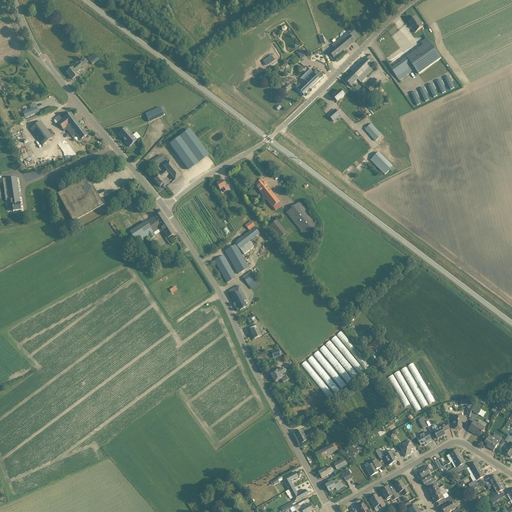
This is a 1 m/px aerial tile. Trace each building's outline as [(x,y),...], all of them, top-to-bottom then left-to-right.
[(415,33),(423,27),(416,17),(409,22),(413,28),(412,29),(415,33)] [(330,53),(331,55),(335,59),(355,42),(352,38),(349,33),(332,46),(334,49),(330,53)] [(424,46),(407,58),(419,75),(441,59),(427,39),(421,43),(424,46)] [(300,48),(295,52),(302,59),(308,52),(304,48),(302,50),(300,48)] [(98,60),(94,54),(88,60),(92,65),(98,60)] [(295,55),(290,59),(294,65),(299,61),(295,55)] [(275,61),(272,56),(264,61),(267,66),(275,61)] [(376,68),(374,66),(377,63),(370,56),(345,81),(351,87),(358,80),(361,83),(376,68)] [(72,80),(76,77),(78,75),(76,72),(86,65),(82,60),(70,70),(66,73),(72,80)] [(323,78),(319,74),(316,70),(313,73),(311,71),(299,82),(303,86),(299,90),(300,92),(304,95),(323,78)] [(455,88),(449,76),(445,78),(451,90),(455,88)] [(372,94),(381,85),(374,79),(365,88),(372,94)] [(446,92),(440,80),(437,82),(442,94),(446,92)] [(438,96),(432,84),(428,86),(434,98),(438,96)] [(429,100),(424,88),(420,90),(425,102),(429,100)] [(383,90),(378,94),(381,98),(386,94),(383,90)] [(345,96),(344,94),(341,91),(333,97),(337,102),(345,96)] [(411,94),(417,106),(421,104),(415,92),(411,94)] [(23,113),(25,118),(38,113),(34,104),(30,106),(31,110),(23,113)] [(145,115),(149,123),(164,116),(160,108),(145,115)] [(341,116),(335,110),(328,116),(334,123),(341,116)] [(71,113),(63,119),(60,115),(55,119),(63,130),(65,129),(70,135),(75,130),(80,126),(71,113)] [(30,129),(43,146),(53,138),(40,121),(30,129)] [(382,136),(379,132),(372,124),(365,130),(375,142),(382,136)] [(75,130),(70,135),(72,138),(76,135),(80,141),(88,136),(80,126),(75,130)] [(137,140),(126,128),(118,134),(129,147),(137,140)] [(208,155),(190,131),(170,145),(188,170),(208,155)] [(393,168),(379,153),(372,160),(386,175),(393,168)] [(165,161),(164,160),(168,158),(166,155),(164,157),(163,155),(161,156),(161,155),(150,162),(154,169),(162,164),(163,165),(167,162),(166,160),(165,161)] [(162,167),(166,171),(169,174),(175,181),(181,175),(169,161),(162,167)] [(169,174),(166,171),(160,176),(159,176),(154,180),(160,187),(162,186),(163,188),(168,184),(167,181),(165,183),(162,180),(169,174)] [(16,178),(11,178),(3,179),(6,205),(11,205),(12,212),(21,210),(18,192),(16,178)] [(73,223),(103,206),(88,178),(57,195),(73,223)] [(255,186),(258,189),(262,195),(261,195),(266,201),(266,200),(273,208),(275,211),(282,206),(279,203),(269,189),(270,189),(265,183),(262,180),(255,186)] [(216,184),(219,188),(220,190),(222,189),(224,192),(227,190),(225,187),(226,187),(225,185),(222,181),(216,184)] [(228,195),(231,201),(236,198),(233,192),(228,195)] [(286,213),(304,236),(317,225),(299,202),(286,213)] [(130,233),(134,239),(151,229),(154,233),(159,230),(168,224),(161,213),(130,233)] [(283,238),(288,233),(278,220),(272,225),(283,238)] [(249,231),(255,227),(251,221),(245,226),(249,231)] [(175,234),(168,224),(159,230),(161,233),(163,231),(168,238),(175,234)] [(249,242),(259,234),(254,227),(234,243),(236,245),(239,250),(240,249),(244,255),(254,248),(249,242)] [(156,236),(154,233),(151,229),(134,239),(137,244),(149,237),(151,240),(156,236)] [(249,268),(236,245),(224,252),(238,275),(249,268)] [(223,256),(219,258),(214,261),(227,283),(236,278),(223,256)] [(254,271),(251,273),(251,272),(243,278),(251,290),(259,284),(254,277),(257,274),(254,271)] [(243,302),(244,302),(247,300),(238,286),(233,289),(228,292),(231,296),(239,311),(246,307),(243,302)] [(259,333),(255,325),(249,328),(254,339),(261,336),(260,336),(263,335),(262,332),(259,333)] [(364,370),(369,366),(342,332),(331,340),(358,375),(364,370)] [(320,349),(346,385),(358,376),(332,340),(325,345),(326,345),(320,349)] [(365,349),(369,355),(380,348),(375,341),(365,349)] [(276,351),(266,353),(268,360),(278,358),(276,351)] [(314,355),(340,390),(345,386),(319,351),(314,355)] [(313,356),(307,360),(334,395),(340,391),(313,356)] [(333,396),(307,361),(301,365),(328,400),(333,396)] [(409,366),(428,405),(434,402),(414,363),(409,366)] [(427,406),(407,367),(402,370),(421,409),(427,406)] [(274,372),(270,375),(275,383),(281,380),(283,383),(289,380),(284,373),(285,373),(282,368),(277,371),(277,370),(274,372)] [(419,410),(401,371),(395,374),(413,413),(419,410)] [(408,406),(395,375),(389,378),(403,408),(408,406)] [(481,410),(477,407),(476,407),(473,412),(478,415),(481,410)] [(454,421),(453,426),(455,426),(455,429),(462,430),(462,425),(462,423),(465,423),(466,417),(455,416),(455,421),(454,421)] [(419,421),(424,429),(427,427),(423,418),(419,421)] [(474,422),(472,426),(469,430),(473,434),(474,433),(480,437),(482,434),(485,429),(474,422)] [(432,429),(434,432),(438,439),(445,435),(444,432),(450,429),(446,423),(438,428),(437,427),(436,426),(435,426),(434,427),(433,427),(432,428),(432,429)] [(302,431),(300,432),(296,434),(301,445),(305,442),(322,433),(319,427),(316,429),(305,435),(302,431)] [(429,443),(432,442),(432,441),(430,437),(427,432),(416,438),(418,442),(421,446),(423,445),(425,447),(428,445),(427,443),(428,442),(429,443)] [(490,435),(488,439),(485,443),(488,445),(486,447),(494,451),(496,447),(498,445),(491,440),(493,437),(490,435)] [(338,441),(319,451),(315,454),(319,461),(336,452),(336,451),(342,448),(338,441)] [(415,449),(412,445),(410,441),(403,445),(405,448),(401,450),(406,457),(411,454),(411,453),(412,452),(411,451),(414,449),(415,449)] [(450,455),(454,461),(462,457),(458,450),(450,455)] [(398,458),(395,454),(394,451),(384,456),(386,461),(389,466),(386,467),(393,464),(394,464),(397,462),(395,460),(398,458)] [(462,457),(454,461),(457,468),(465,463),(462,457)] [(334,465),(337,470),(347,464),(344,459),(334,465)] [(447,462),(444,464),(441,459),(438,460),(442,468),(445,466),(448,464),(447,462)] [(369,465),(370,466),(366,469),(368,473),(371,477),(378,473),(377,470),(381,468),(379,463),(377,460),(369,465)] [(478,463),(473,466),(470,467),(474,474),(481,470),(478,463)] [(430,475),(430,474),(428,471),(430,470),(428,465),(422,469),(423,470),(418,473),(422,479),(421,480),(430,475)] [(326,469),(320,472),(319,473),(322,479),(329,475),(328,472),(332,470),(330,467),(326,469)] [(452,474),(458,471),(456,468),(446,474),(447,476),(448,477),(452,475),(452,474)] [(452,474),(452,475),(452,476),(454,478),(465,471),(463,468),(458,471),(452,474)] [(358,485),(365,480),(359,469),(351,474),(358,485)] [(481,470),(474,474),(477,481),(481,479),(485,476),(481,470)] [(283,480),(288,491),(294,488),(290,481),(298,477),(296,473),(283,480)] [(430,475),(421,480),(424,486),(430,482),(432,484),(437,481),(434,476),(431,478),(430,475)] [(489,480),(491,484),(487,486),(489,489),(501,483),(497,476),(493,479),(489,480)] [(342,488),(339,483),(337,480),(333,482),(326,486),(329,492),(332,491),(333,490),(336,488),(337,490),(342,488)] [(403,491),(405,496),(409,494),(406,488),(405,488),(401,482),(395,485),(398,490),(400,493),(403,491)] [(439,489),(437,487),(438,486),(436,483),(427,488),(429,492),(430,491),(434,497),(433,497),(445,490),(447,489),(444,485),(439,489)] [(501,483),(489,489),(489,490),(493,487),(497,494),(500,492),(505,489),(501,483)] [(290,494),(294,501),(294,502),(307,494),(305,490),(297,494),(294,488),(288,491),(285,492),(287,496),(290,494)] [(399,498),(397,494),(394,490),(391,492),(389,489),(383,492),(385,497),(387,501),(391,499),(392,502),(395,500),(399,498)] [(449,497),(445,500),(444,498),(443,499),(442,496),(447,493),(445,490),(433,497),(436,503),(439,502),(440,505),(439,505),(439,506),(446,501),(450,499),(449,497)] [(503,493),(497,497),(490,501),(493,505),(497,502),(498,501),(497,501),(505,497),(503,493)] [(386,506),(385,504),(382,499),(379,501),(377,496),(370,500),(375,508),(378,507),(380,510),(386,506)] [(455,496),(450,499),(446,501),(448,505),(442,509),(443,511),(450,511),(456,509),(454,505),(452,502),(455,501),(457,499),(455,496)] [(290,503),(285,506),(281,508),(282,511),(283,511),(287,510),(293,507),(292,507),(290,503)]
